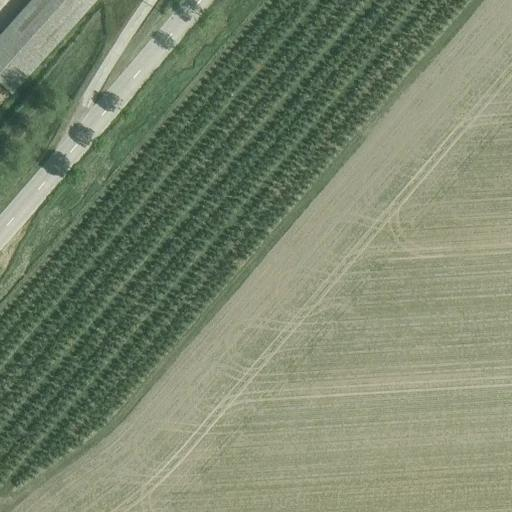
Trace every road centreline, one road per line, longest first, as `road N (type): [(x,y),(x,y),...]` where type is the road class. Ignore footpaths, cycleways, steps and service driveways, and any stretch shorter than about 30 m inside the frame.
road 1 (tertiary): [(64,157),(200,0)]
road 2 (unclassified): [(64,157),(87,98),(150,0)]
